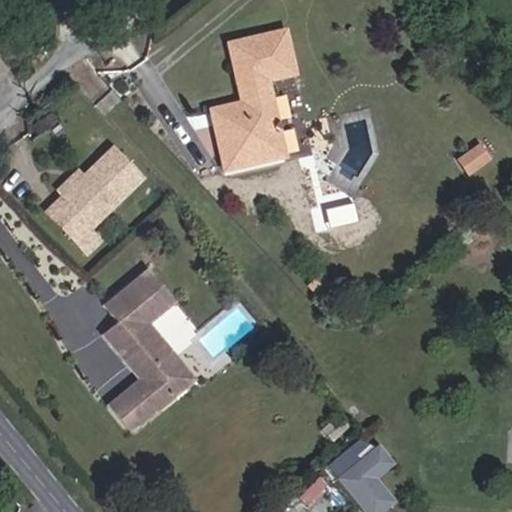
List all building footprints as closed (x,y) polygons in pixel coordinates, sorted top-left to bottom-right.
[(291,30),(230,42),(243,102),(215,108),(230,174),(291,161),(276,84),(305,78),(291,30)] [(471,170),(490,156),(480,141),(461,154),(471,170)] [(104,238),(93,227),(146,176),(113,142),(58,191),(78,211),(66,223),(90,251),(104,238)] [(471,170),(476,175),(494,162),(490,156),(471,170)] [(66,223),(78,211),(58,191),(47,202),(66,223)] [(154,337),(159,332),(185,309),(152,274),(109,313),(124,327),(110,342),(127,361),(130,358),(153,381),(150,384),(119,412),(145,439),(185,402),(160,378),(178,361),(154,337)] [(160,378),(185,402),(208,381),(159,332),(154,337),(178,361),(160,378)] [(150,384),(153,381),(130,358),(127,361),(150,384)] [(292,398),(276,413),(287,424),(302,410),(292,398)] [(378,476),(393,463),(366,432),(327,465),(367,511),(382,511),(398,499),(378,476)]
